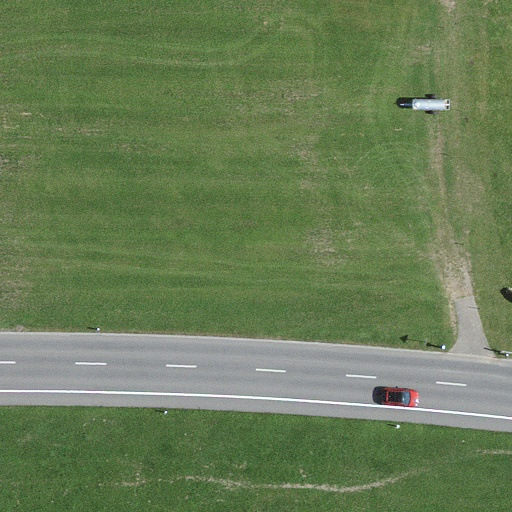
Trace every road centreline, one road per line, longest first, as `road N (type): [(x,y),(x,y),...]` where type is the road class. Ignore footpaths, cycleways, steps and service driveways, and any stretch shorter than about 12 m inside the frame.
road 1 (tertiary): [(0,370),(138,371),(511,396)]
road 2 (track): [(481,392),(430,123),(433,0)]
